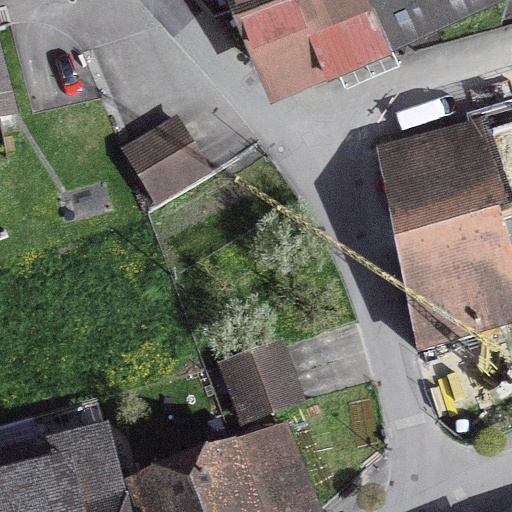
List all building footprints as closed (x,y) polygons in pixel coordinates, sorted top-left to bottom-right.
[(387,34),(374,0),(239,0),(266,68),(280,80),(387,34)] [(374,0),(387,34),(463,0),(374,0)] [(207,174),(176,122),(124,153),(155,204),(207,174)] [(511,126),(488,133),(511,249),(511,126)] [(394,175),(388,206),(417,352),(448,343),(450,350),(464,345),(462,338),(511,323),(511,249),(488,133),(411,161),(394,175)] [(243,423),(300,403),(279,346),(223,367),(243,423)] [(0,511),(123,511),(121,502),(106,434),(99,436),(90,404),(0,431),(0,511)] [(305,511),(275,433),(233,447),(257,511),(305,511)] [(257,511),(233,447),(128,486),(132,498),(121,502),(123,511),(257,511)]
